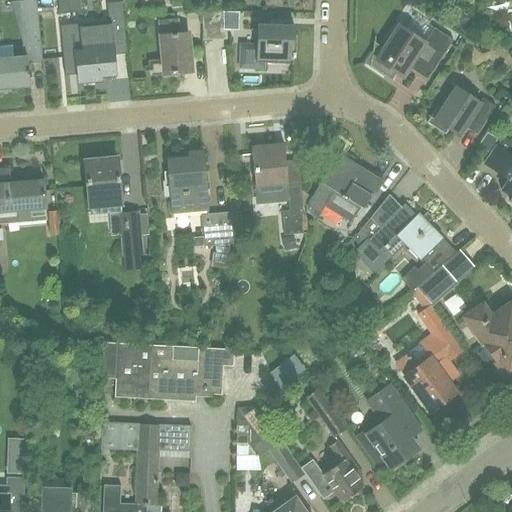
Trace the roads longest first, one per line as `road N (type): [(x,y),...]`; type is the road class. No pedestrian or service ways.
road 1 (residential): [(0,131),(333,103)]
road 2 (residential): [(511,257),(373,119),(333,103)]
